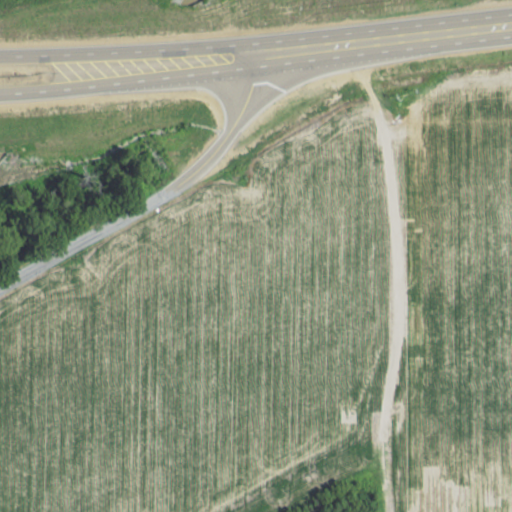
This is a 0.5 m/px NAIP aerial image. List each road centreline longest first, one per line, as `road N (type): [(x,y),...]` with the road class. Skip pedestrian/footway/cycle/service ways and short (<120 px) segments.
road 1 (residential): [(0,283),(156,193),(208,152),(236,111),(246,50)]
road 2 (primary): [(246,50),(511,16)]
road 3 (primary): [(0,87),(121,75),(246,50)]
road 4 (primary): [(246,50),(0,52)]
